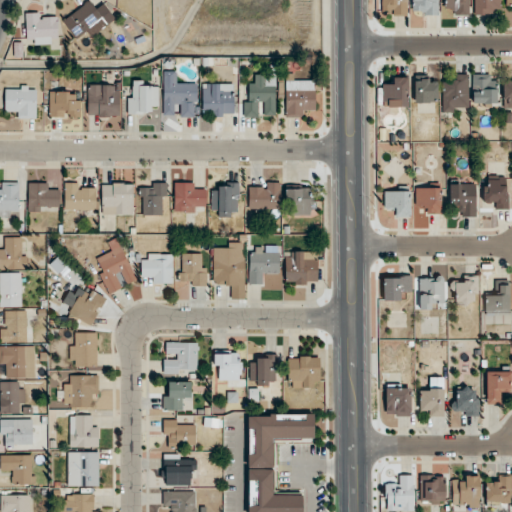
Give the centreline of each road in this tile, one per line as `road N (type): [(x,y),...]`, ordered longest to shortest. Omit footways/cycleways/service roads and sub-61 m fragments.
road 1 (tertiary): [(355,511),(350,0)]
road 2 (residential): [(131,511),(134,328),(152,318),(353,317)]
road 3 (residential): [(0,150),(352,149)]
road 4 (residential): [(351,46),(511,45)]
road 5 (residential): [(353,245),(511,245)]
road 6 (residential): [(355,445),(511,440)]
